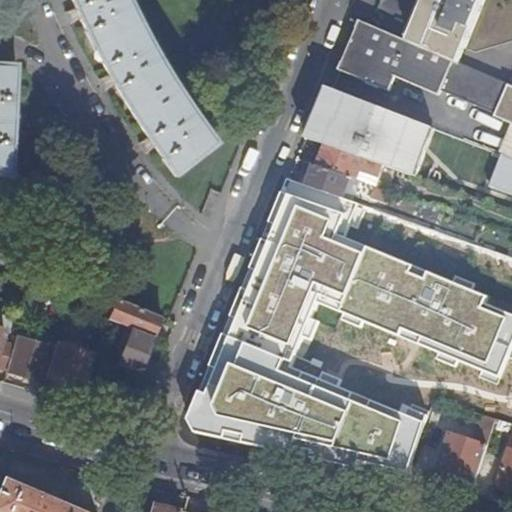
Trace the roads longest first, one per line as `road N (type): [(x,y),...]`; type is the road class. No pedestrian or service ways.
road 1 (residential): [(334,0),(224,258)]
road 2 (secondary): [(147,458),(390,511)]
road 3 (residential): [(224,258),(153,200),(108,148),(65,71)]
road 4 (residential): [(224,258),(147,458)]
road 5 (secondary): [(0,429),(147,458)]
